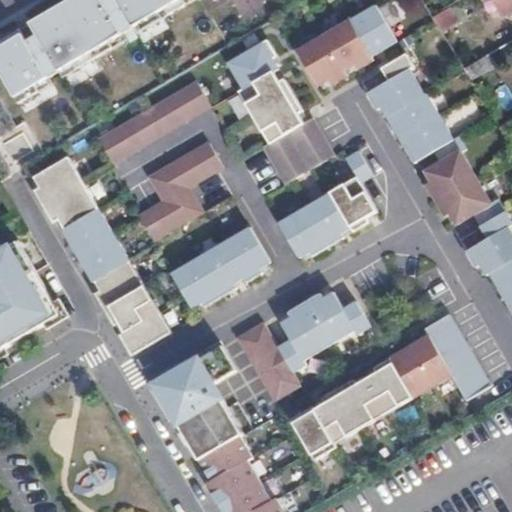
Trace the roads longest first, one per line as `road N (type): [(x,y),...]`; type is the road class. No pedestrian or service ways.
road 1 (residential): [(135,171),(216,122),(299,283)]
road 2 (residential): [(127,376),(299,283)]
road 3 (residential): [(426,216),(511,357)]
road 4 (residential): [(127,376),(208,511)]
road 5 (residential): [(100,332),(29,204)]
road 6 (residential): [(299,283),(426,216)]
road 7 (residential): [(352,100),(426,216)]
